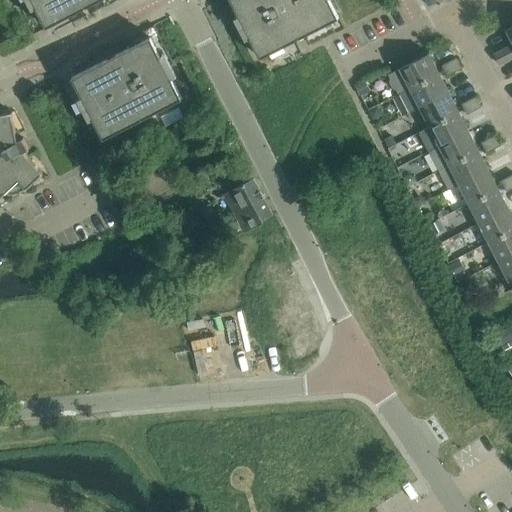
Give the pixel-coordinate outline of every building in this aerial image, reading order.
[(31,0),(46,27),(99,0),(31,0)] [(229,0),(259,58),(338,18),(328,0),(229,0)] [(103,139),(181,98),(150,37),(71,77),(103,139)] [(511,55),(508,47),(501,51),(506,62),(511,58),(511,55)] [(499,65),(506,62),(501,51),(494,55),(499,65)] [(392,89),(395,90),(398,95),(399,94),(438,74),(428,54),(399,69),(388,75),(390,79),(389,82),(392,89)] [(455,59),(448,62),(453,73),(461,69),(455,59)] [(446,76),(453,73),(448,62),(441,66),(446,76)] [(438,74),(399,94),(409,113),(419,108),(448,93),(438,74)] [(364,80),(354,85),(360,96),(369,91),(364,80)] [(448,93),(419,108),(429,127),(458,112),(448,93)] [(475,97),(468,101),(473,111),(480,108),(475,97)] [(466,115),(473,111),(468,101),(461,104),(466,115)] [(377,107),(368,112),(372,120),(381,116),(377,107)] [(0,197),(18,180),(26,188),(42,173),(22,152),(29,149),(23,138),(17,141),(11,112),(0,114),(0,197)] [(419,133),(428,152),(468,131),(458,112),(429,127),(419,133)] [(194,144),(187,131),(178,136),(185,149),(194,144)] [(468,131),(428,152),(438,171),(478,151),(468,131)] [(487,139),(493,150),(500,146),(494,135),(487,139)] [(391,136),(383,140),(387,148),(395,144),(391,136)] [(493,150),(487,139),(480,143),(486,153),(493,150)] [(478,151),(438,171),(448,190),(488,170),(478,151)] [(488,170),(448,190),(458,210),(469,204),(497,189),(488,170)] [(407,175),(403,177),(405,181),(408,186),(417,182),(414,176),(407,175)] [(506,192),(511,188),(511,186),(507,177),(500,181),(506,192)] [(234,236),(272,215),(253,179),(224,195),(238,222),(229,226),(234,236)] [(507,208),(497,189),(469,204),(478,223),(507,208)] [(488,242),(511,230),(511,217),(507,208),(478,223),(488,242)] [(438,220),(430,224),(435,234),(443,230),(438,220)] [(511,230),(488,242),(498,262),(511,254),(511,230)] [(511,254),(498,262),(508,282),(511,279),(511,254)] [(459,260),(450,265),(455,275),(462,271),(462,267),(459,260)] [(511,324),(495,333),(502,346),(511,341),(511,324)]
